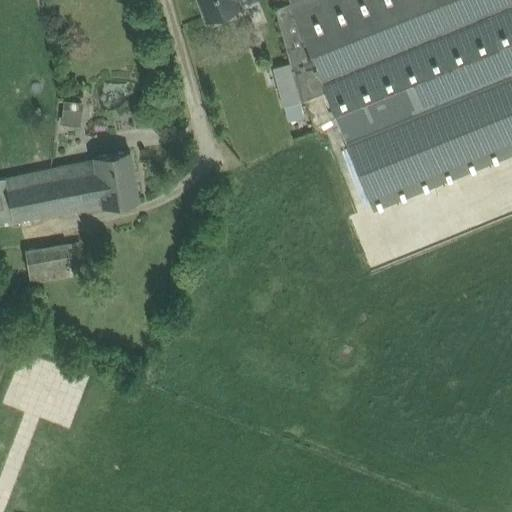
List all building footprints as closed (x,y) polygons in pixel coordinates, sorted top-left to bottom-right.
[(241,3),(240,0),(239,0),(200,0),(207,16),(241,3)] [(296,80),(301,99),(304,98),(325,90),(372,206),(511,149),(511,0),(277,0),(275,1),(281,21),(291,61),(296,80)] [(305,115),(301,99),(296,80),(278,85),(283,104),(285,104),(289,120),(305,115)] [(82,117),(63,115),(62,123),(81,125),(82,117)] [(13,220),(139,200),(130,149),(95,155),(96,162),(0,178),(0,221),(13,219),(13,220)] [(31,275),(86,266),(81,237),(26,246),(31,275)]
